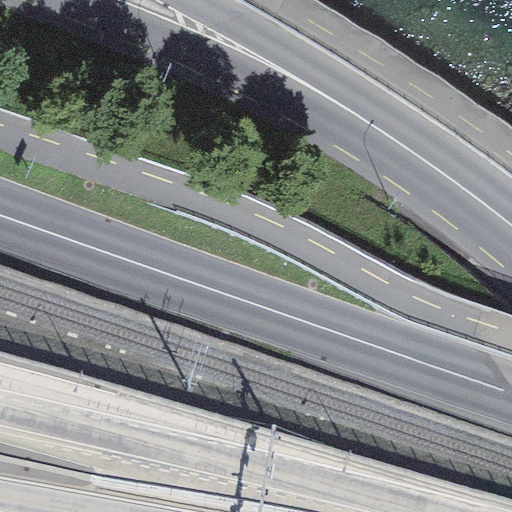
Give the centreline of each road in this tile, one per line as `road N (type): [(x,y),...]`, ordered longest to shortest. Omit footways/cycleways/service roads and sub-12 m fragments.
road 1 (secondary): [(511,393),(0,216)]
road 2 (motorway): [(447,511),(254,455),(0,400)]
road 3 (primary): [(76,0),(401,144)]
road 4 (primary): [(401,144),(263,34),(199,0)]
road 5 (primary): [(401,144),(511,225)]
